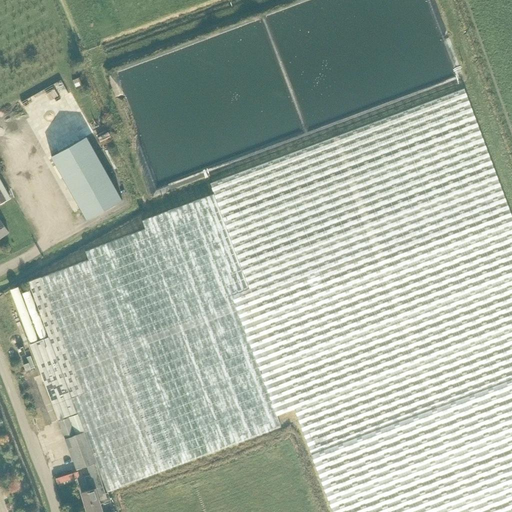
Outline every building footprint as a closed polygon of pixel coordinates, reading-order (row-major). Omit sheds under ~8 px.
[(78,78),(72,80),(75,87),(81,84),(78,78)] [(214,193),(196,200),(142,220),(145,229),(87,250),(85,251),(88,259),(28,282),(48,336),(30,343),(53,404),(59,419),(77,412),(78,414),(59,421),(76,469),(95,462),(107,492),(281,427),(276,415),(294,409),(332,511),(511,511),(511,217),(464,89),(210,183),(214,193)] [(86,136),(50,156),(63,178),(98,158),(86,136)] [(0,201),(11,196),(0,173),(0,201)] [(0,238),(8,232),(0,220),(0,238)] [(25,354),(23,347),(17,349),(20,356),(25,354)] [(80,492),(84,505),(109,497),(108,492),(105,493),(95,462),(86,465),(89,475),(84,477),(88,490),(80,492)] [(57,484),(79,477),(77,472),(55,478),(57,484)] [(110,502),(110,501),(109,497),(84,505),(86,511),(102,511),(100,504),(103,503),(104,504),(110,502)]
